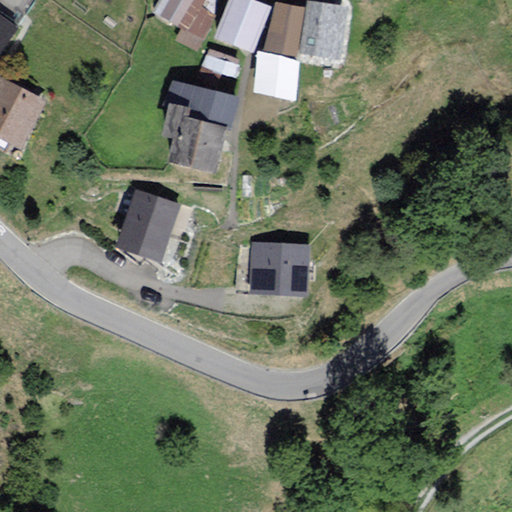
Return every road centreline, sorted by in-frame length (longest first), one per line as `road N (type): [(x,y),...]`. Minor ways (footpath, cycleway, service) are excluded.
road 1 (tertiary): [(0,243),(69,300),(197,362),(308,387),(336,378),(452,277),(511,260)]
road 2 (track): [(411,511),(447,463),(511,411)]
